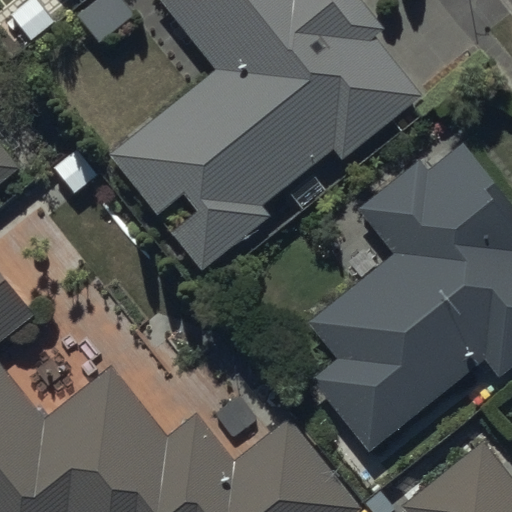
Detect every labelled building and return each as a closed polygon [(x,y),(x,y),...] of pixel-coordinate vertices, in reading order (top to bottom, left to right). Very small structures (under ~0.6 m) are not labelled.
[(167,0),(214,59),(109,141),(201,258),(271,203),(265,196),(335,141),(342,150),(423,86),(376,27),(387,19),(371,0),(167,0)] [(0,102),(7,97),(0,88),(0,179),(22,163),(0,133),(0,102)] [(311,369),(370,443),(484,352),(498,370),(511,359),(511,190),(467,133),(430,163),(418,148),(357,196),(393,242),(308,309),(338,348),(311,369)] [(0,259),(0,511),(345,511),(363,498),(290,405),(234,449),(199,401),(165,426),(112,354),(44,408),(0,350),(0,332),(35,307),(0,259)] [(511,511),(511,465),(484,428),(399,492),(414,511),(511,511)]
